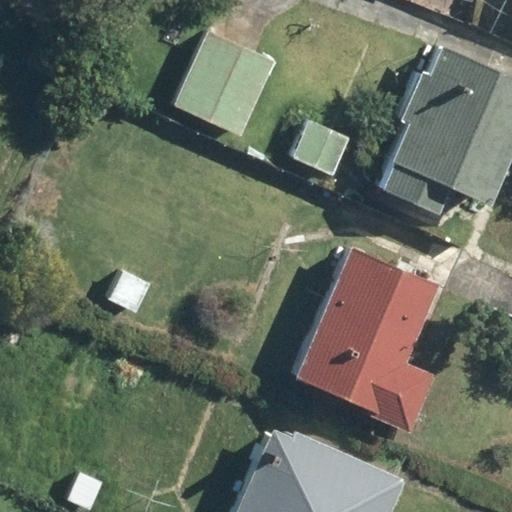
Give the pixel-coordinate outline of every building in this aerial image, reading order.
[(204,24),(170,104),(238,132),(272,52),(204,24)] [(511,145),(511,72),(431,35),(396,111),(403,114),(373,180),(435,208),(447,183),(487,201),(511,145)] [(299,106),(279,147),(333,173),(352,132),(299,106)] [(349,239),(289,376),(409,428),(436,366),(406,353),(438,278),(349,239)] [(271,421),(230,511),(388,511),(405,475),(289,423),(287,428),(271,421)]
